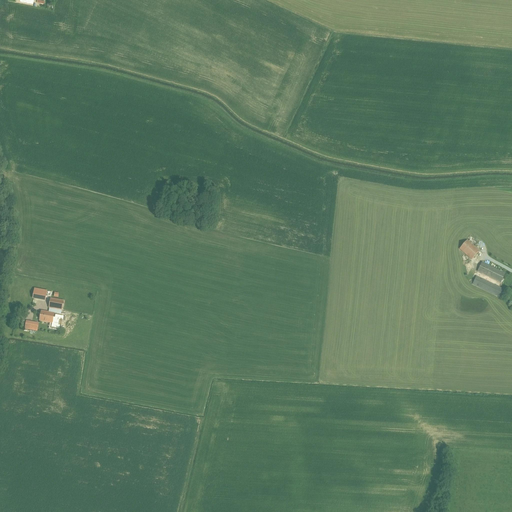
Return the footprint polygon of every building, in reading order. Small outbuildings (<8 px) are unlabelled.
[(471,260),(480,250),(468,240),(459,249),(471,260)] [(501,282),(505,273),(495,268),(483,262),(479,271),(501,282)] [(503,299),(507,290),(476,276),(472,284),(503,299)] [(35,289),(33,298),(45,300),(47,291),(35,289)] [(62,309),(63,301),(51,299),(49,307),(62,309)] [(42,311),(40,321),(52,323),(51,328),(59,329),(59,325),(58,325),(59,320),(62,321),(63,317),(55,315),(54,318),(53,318),(54,313),(42,311)] [(28,321),(27,329),(40,331),(40,323),(28,321)]
